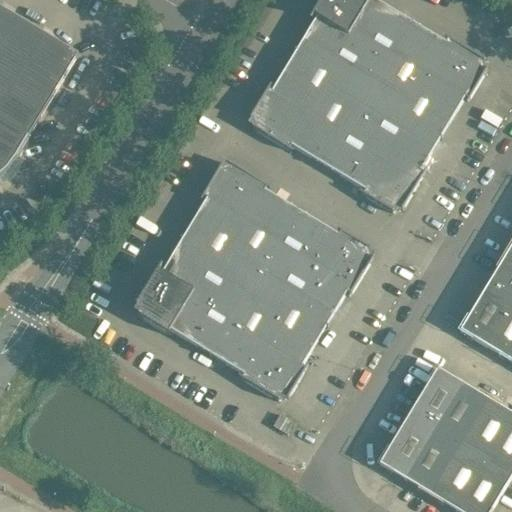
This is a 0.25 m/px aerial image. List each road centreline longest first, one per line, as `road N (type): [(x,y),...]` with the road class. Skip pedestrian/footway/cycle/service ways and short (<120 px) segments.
road 1 (tertiary): [(0,357),(208,24)]
road 2 (unclassified): [(324,480),(511,152)]
